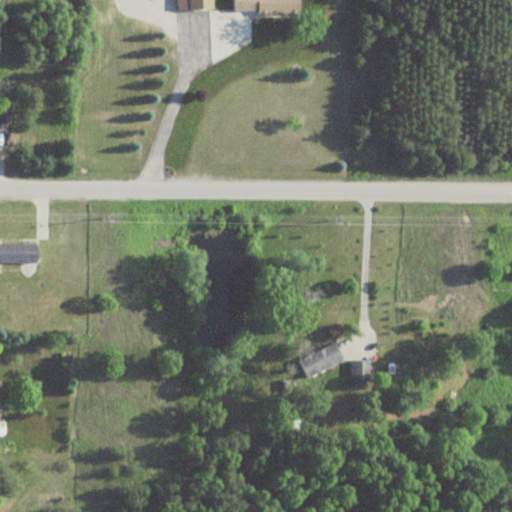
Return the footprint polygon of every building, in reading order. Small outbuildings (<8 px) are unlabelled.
[(173,0),(174,11),(210,11),(209,0),(173,0)] [(295,0),(230,0),(231,15),(296,14),(295,0)] [(0,123),(10,123),(9,104),(0,104),(0,123)] [(0,262),(34,262),(34,241),(0,241),(0,262)] [(340,361),(332,343),(294,361),(302,379),(340,361)] [(366,360),(348,360),(348,384),(366,384),(366,360)]
